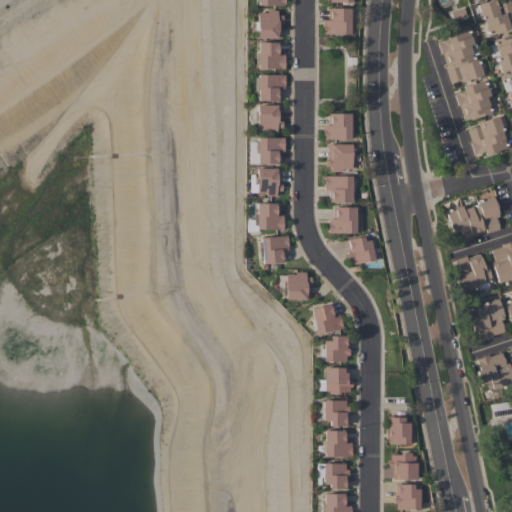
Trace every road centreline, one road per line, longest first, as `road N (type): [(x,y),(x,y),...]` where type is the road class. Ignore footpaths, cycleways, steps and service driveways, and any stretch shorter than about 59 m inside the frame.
road 1 (residential): [(369,511),(371,337),(349,290),(314,250),(304,218),(304,0)]
road 2 (secondary): [(385,0),(390,178),(459,511)]
road 3 (secondary): [(476,487),(415,194)]
road 4 (secondary): [(406,141),(406,0)]
road 5 (residential): [(425,45),(469,177)]
